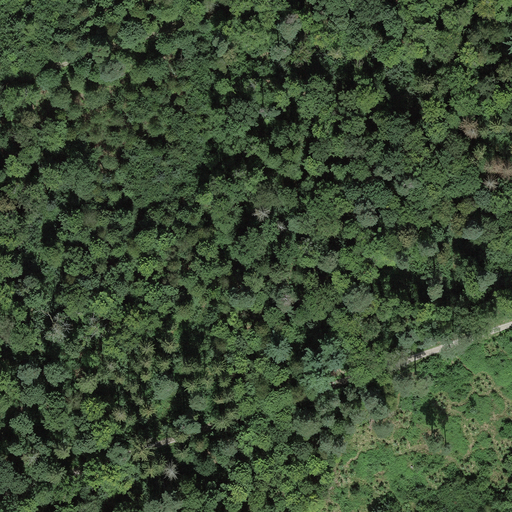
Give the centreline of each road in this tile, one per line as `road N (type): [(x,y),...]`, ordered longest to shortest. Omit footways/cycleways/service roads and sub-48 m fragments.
road 1 (track): [(0,500),(511,322)]
road 2 (track): [(250,0),(0,84)]
